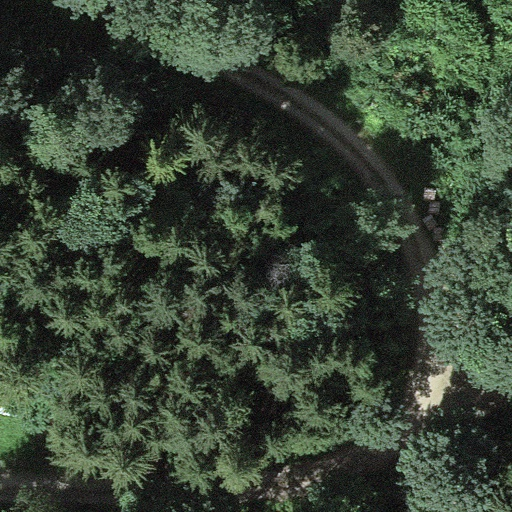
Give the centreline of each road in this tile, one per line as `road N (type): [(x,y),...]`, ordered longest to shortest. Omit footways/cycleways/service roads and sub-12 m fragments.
road 1 (track): [(410,417),(427,352),(418,270),(373,185),(322,137),(265,100),(69,0)]
road 2 (track): [(0,486),(214,492),(337,478),(410,417),(511,395)]
